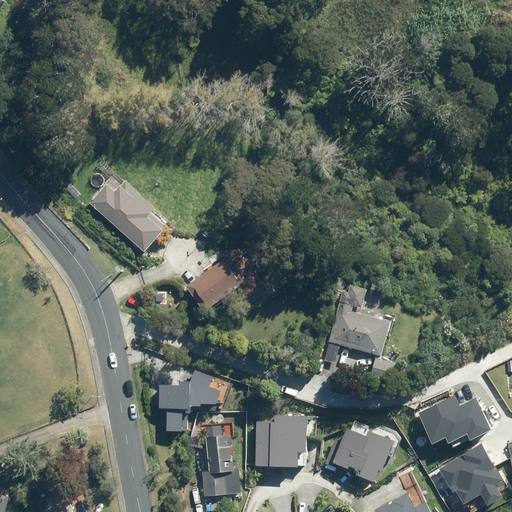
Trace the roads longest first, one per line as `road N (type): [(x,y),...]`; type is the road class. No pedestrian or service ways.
road 1 (residential): [(104,319),(355,401),(416,396),(511,349)]
road 2 (residential): [(104,319),(140,511)]
road 3 (residential): [(0,170),(93,286),(104,319)]
